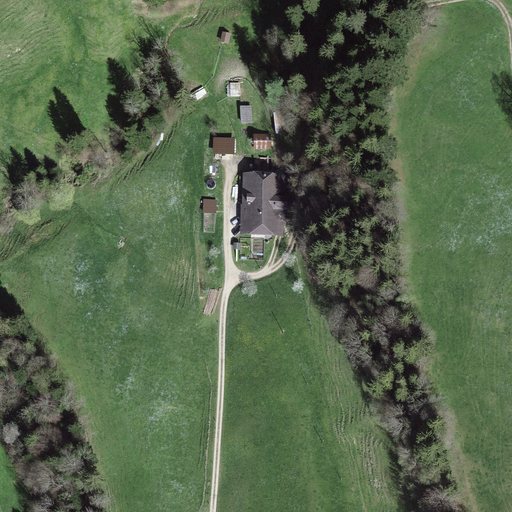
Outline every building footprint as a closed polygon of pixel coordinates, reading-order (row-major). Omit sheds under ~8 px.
[(229,43),(232,34),(223,32),(221,41),(229,43)] [(253,107),(243,107),(244,122),(254,122),(253,107)] [(287,113),(277,114),(278,134),(289,133),(287,113)] [(272,147),(272,135),(257,135),(257,147),(272,147)] [(216,150),(234,151),(234,140),(217,139),(216,150)] [(276,222),(288,223),(291,179),(242,177),(241,203),(248,203),(247,229),(276,230),(276,222)] [(216,200),(204,199),(204,212),(215,212),(216,200)]
